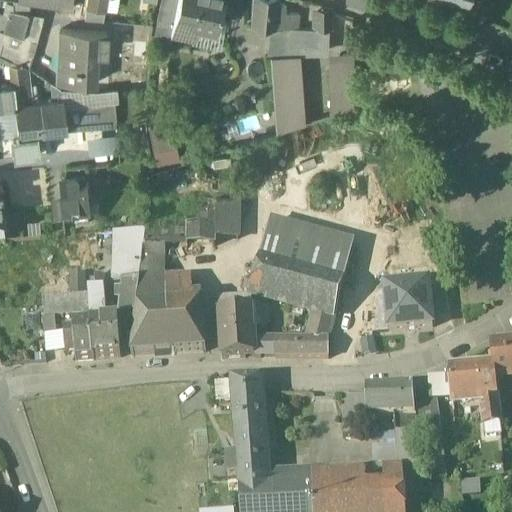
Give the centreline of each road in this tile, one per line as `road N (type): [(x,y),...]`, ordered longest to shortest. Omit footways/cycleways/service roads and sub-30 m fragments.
road 1 (residential): [(0,400),(48,384),(253,369),(344,376),(408,365),(511,316)]
road 2 (secondary): [(356,0),(511,58)]
